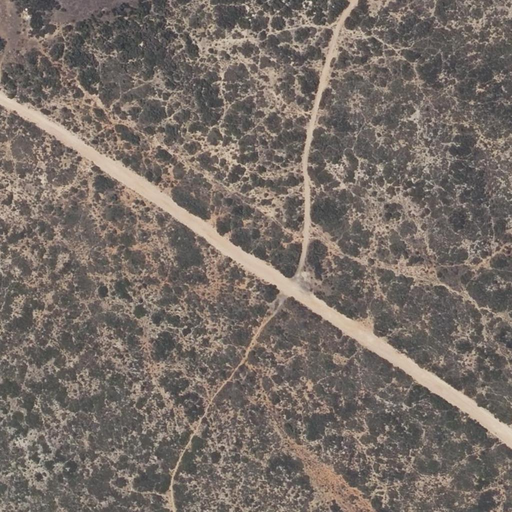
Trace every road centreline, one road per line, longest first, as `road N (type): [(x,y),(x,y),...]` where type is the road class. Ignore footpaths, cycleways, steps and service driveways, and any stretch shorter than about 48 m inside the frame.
road 1 (track): [(0,102),(183,207),(511,438)]
road 2 (track): [(291,285),(308,209),(303,155),(338,21),(354,0)]
